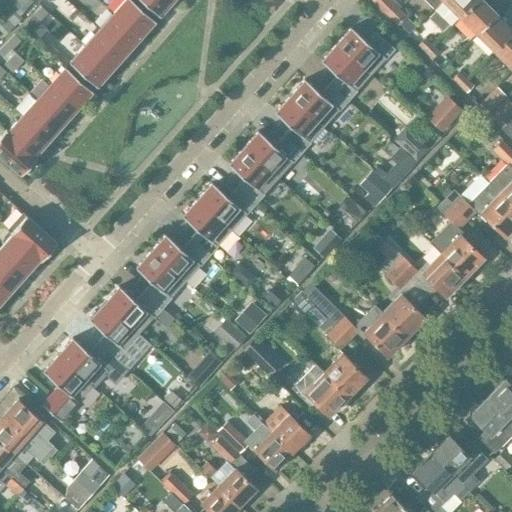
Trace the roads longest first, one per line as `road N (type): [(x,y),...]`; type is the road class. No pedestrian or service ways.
road 1 (residential): [(0,365),(323,0)]
road 2 (unclassified): [(304,511),(511,301)]
